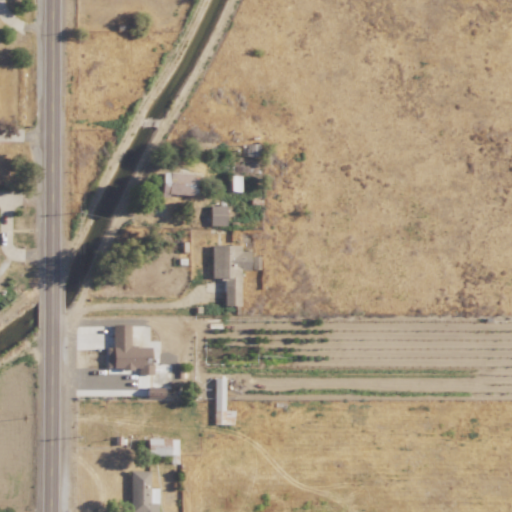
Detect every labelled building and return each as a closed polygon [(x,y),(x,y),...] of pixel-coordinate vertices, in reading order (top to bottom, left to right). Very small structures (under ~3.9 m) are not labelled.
[(198,196),(199,174),(159,173),(159,195),(198,196)] [(206,226),(222,226),(222,206),(206,206),(206,226)] [(210,279),(221,278),(222,306),(238,305),(238,270),(248,270),(247,251),(238,252),(238,245),(209,246),(210,279)] [(147,347),(128,347),(128,324),(110,324),(110,368),(148,367),(147,347)] [(212,384),(212,410),(223,410),(222,384),(212,384)] [(128,511),(155,511),(156,487),(148,487),(147,470),(128,470),(128,511)]
